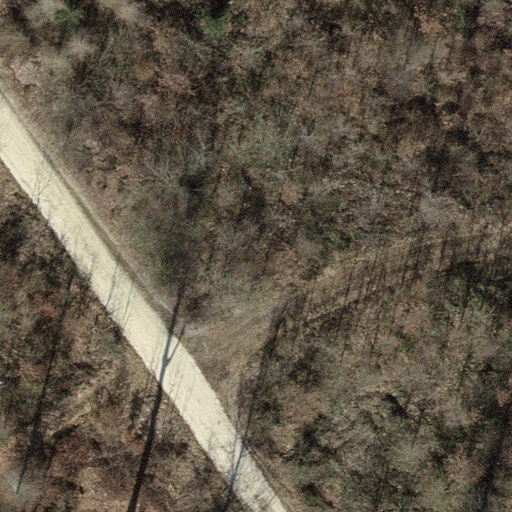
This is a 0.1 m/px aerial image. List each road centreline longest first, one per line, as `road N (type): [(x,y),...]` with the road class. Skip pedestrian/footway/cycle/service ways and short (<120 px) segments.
road 1 (track): [(0,470),(184,363),(411,263),(511,245)]
road 2 (track): [(0,122),(298,511)]
